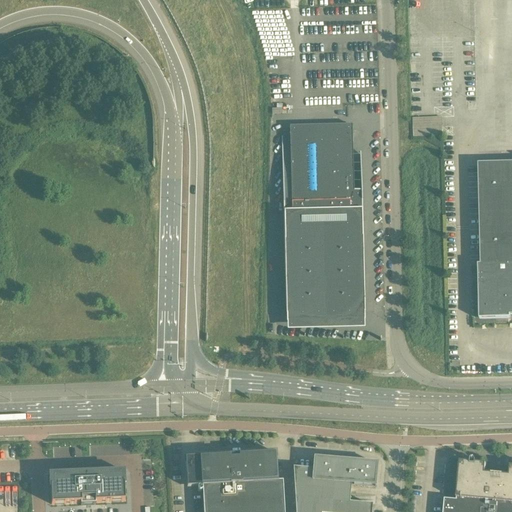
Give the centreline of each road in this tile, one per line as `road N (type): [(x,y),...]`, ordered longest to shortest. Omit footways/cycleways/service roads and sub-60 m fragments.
road 1 (motorway): [(0,24),(51,10),(91,16),(136,45),(164,87),(172,146),(162,387)]
road 2 (unclassified): [(387,0),(396,346),(425,381),(511,383)]
road 3 (unclassified): [(0,432),(211,426),(395,441)]
road 4 (motorway): [(193,386),(190,115),(142,0)]
road 5 (tertiary): [(178,410),(511,418)]
road 6 (tertiary): [(511,400),(423,403),(193,386)]
road 7 (unknown): [(365,123),(370,314),(395,332)]
road 8 (tertiary): [(0,416),(178,410)]
road 9 (tertiary): [(162,387),(0,393)]
road 10 (unknown): [(453,112),(424,102),(418,0)]
